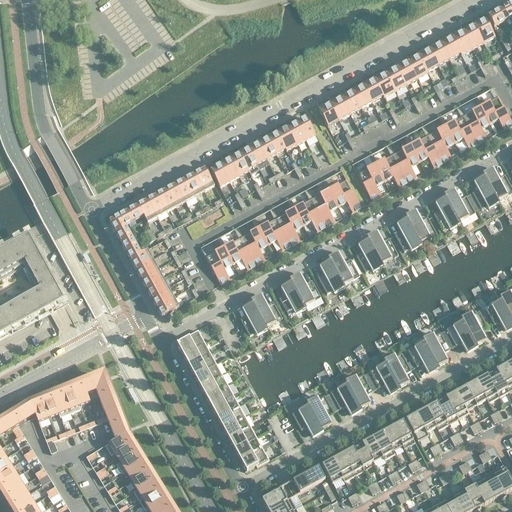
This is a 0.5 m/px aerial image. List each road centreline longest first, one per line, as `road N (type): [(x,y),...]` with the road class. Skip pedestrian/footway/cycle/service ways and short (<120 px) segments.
road 1 (residential): [(88,211),(481,0)]
road 2 (residential): [(511,152),(159,340)]
road 3 (unclassified): [(511,342),(240,489)]
road 4 (residential): [(88,211),(40,120),(27,0)]
road 5 (residential): [(159,340),(240,489)]
road 6 (residential): [(145,316),(0,394)]
